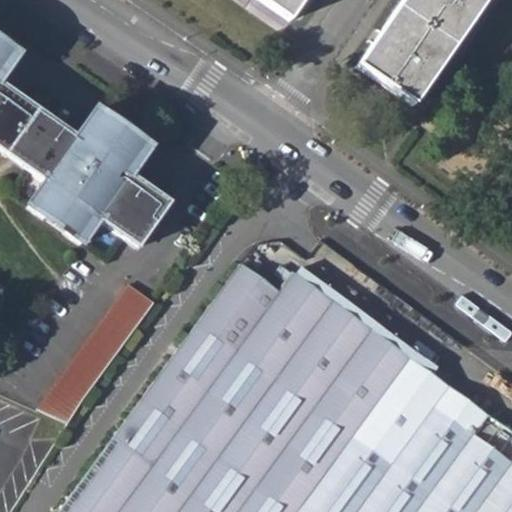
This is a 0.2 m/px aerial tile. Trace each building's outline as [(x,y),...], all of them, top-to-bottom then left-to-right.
[(258,0),(289,20),(302,0),(258,0)] [(403,0),(356,68),(410,105),(483,0),(403,0)] [(0,155),(43,186),(26,210),(43,221),(45,218),(66,232),(63,235),(79,247),(96,223),(136,251),(167,206),(127,179),(147,151),(94,113),(74,141),(0,88),(0,79),(15,58),(0,47),(0,155)] [(296,264),(261,239),(244,263),(280,288),(296,264)] [(239,267),(60,511),(476,511),(511,463),(511,435),(292,275),(278,295),(239,267)] [(127,287),(35,411),(66,426),(78,408),(153,306),(127,287)] [(511,511),(511,463),(476,511),(511,511)]
